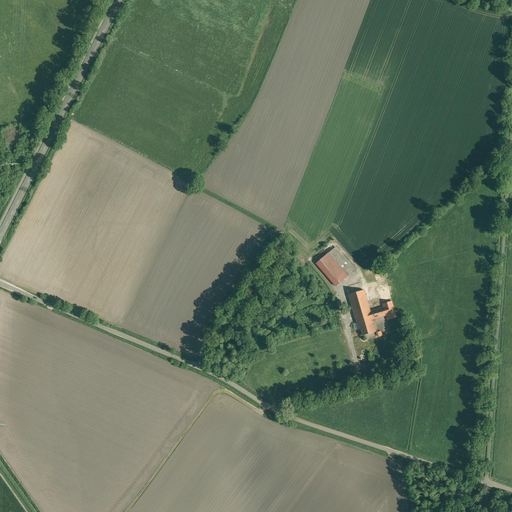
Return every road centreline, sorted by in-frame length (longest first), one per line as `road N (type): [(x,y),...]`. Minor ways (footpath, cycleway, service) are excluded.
road 1 (unclassified): [(0,283),(108,325),(286,416),(486,479)]
road 2 (unclassified): [(511,136),(486,479)]
road 3 (tertiary): [(119,0),(0,236)]
